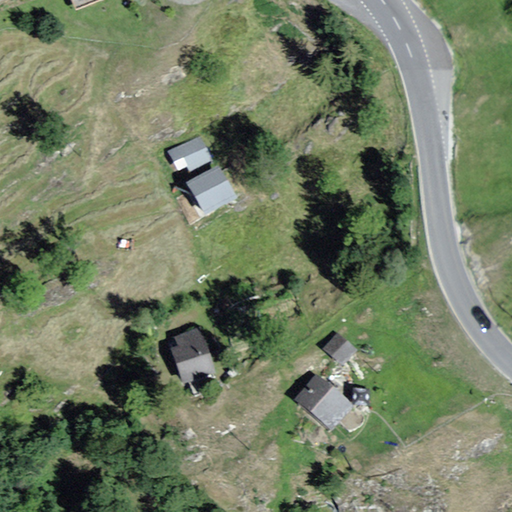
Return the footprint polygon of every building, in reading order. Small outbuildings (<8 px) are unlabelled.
[(96,0),(71,0),(76,9),(96,0)] [(216,165),(204,142),(180,155),(193,178),(216,165)] [(236,204),(221,176),(187,195),(203,223),(236,204)] [(215,379),(202,336),(167,346),(181,389),(215,379)] [(341,371),(354,357),(339,342),(326,356),(341,371)] [(329,438),(350,413),(316,384),(295,410),(329,438)]
